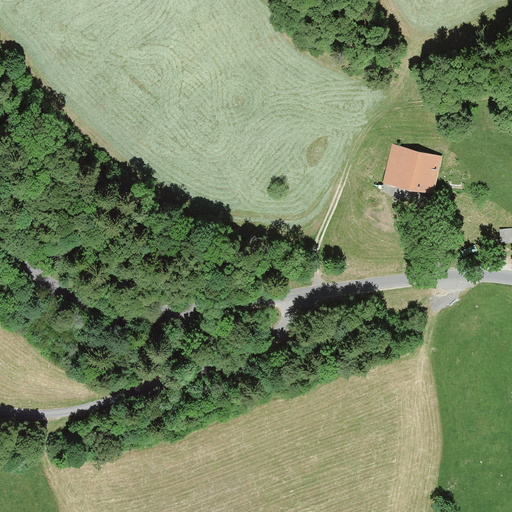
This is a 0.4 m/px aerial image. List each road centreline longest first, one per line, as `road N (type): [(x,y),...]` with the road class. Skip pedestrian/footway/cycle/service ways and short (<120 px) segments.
road 1 (tertiary): [(0,230),(48,283),(93,305),(138,313),(435,277),(511,280)]
road 2 (track): [(315,294),(311,257),(368,126),(391,108),(511,86)]
